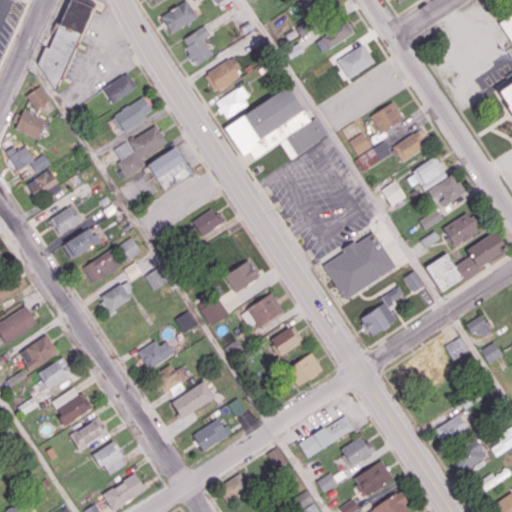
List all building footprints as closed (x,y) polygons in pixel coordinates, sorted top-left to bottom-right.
[(79,0),(64,0),(55,23),(77,33),(89,4),(79,0)] [(183,0),(159,16),(170,32),(196,15),(185,0),(183,0)] [(301,0),(306,8),(320,0),(301,0)] [(511,126),(505,115),(488,90),(511,74),(511,51),(511,50),(492,20),(511,6),(511,126)] [(321,33),(327,47),(355,33),(350,23),(348,24),(346,21),(321,33)] [(195,64),(210,53),(201,38),(209,33),(202,24),(183,39),(184,47),(187,56),(195,64)] [(349,78),(374,61),(362,43),(336,60),(349,78)] [(233,55),(203,75),(214,91),(237,75),(233,69),(241,66),(233,55)] [(102,88),(113,103),(137,86),(126,71),(102,88)] [(284,83),(308,119),(314,117),(326,133),(290,157),(278,139),(251,157),(246,149),(241,152),(222,125),(284,83)] [(34,109),(49,100),(41,85),(25,94),(34,109)] [(225,117),(246,103),(242,97),(247,95),(240,85),(213,102),(225,117)] [(112,115),(121,131),(153,113),(143,96),(112,115)] [(381,132),(403,118),(392,101),(370,115),(381,132)] [(14,128),(38,138),(46,119),(22,109),(14,128)] [(114,149),(120,159),(116,162),(126,177),(145,165),(140,158),(166,142),(155,123),(114,149)] [(357,154),(370,147),(362,132),(349,140),(357,154)] [(423,149),(413,133),(393,145),(402,161),(423,149)] [(361,170),(391,154),(384,141),(354,157),(361,170)] [(50,162),(43,153),(34,159),(22,143),(8,152),(27,178),(50,162)] [(147,163),(163,190),(190,174),(174,147),(147,163)] [(405,175),(411,185),(418,181),(423,190),(447,176),(436,157),(405,175)] [(44,193),(46,197),(61,189),(50,169),(26,181),(34,198),(44,193)] [(426,188),(432,199),(438,197),(442,205),(464,194),(454,174),(426,188)] [(390,205),(405,196),(395,180),(380,189),(390,205)] [(59,234),(81,220),(72,204),(49,218),(59,234)] [(217,212),(223,220),(200,235),(190,221),(209,208),(213,214),(217,212)] [(424,229),(442,218),(436,209),(418,219),(424,229)] [(443,226),(453,245),(478,232),(468,212),(443,226)] [(511,249),(497,225),(449,256),(443,252),(421,266),(440,295),(511,249)] [(69,257),(99,243),(91,227),(62,242),(69,257)] [(438,238),(434,230),(420,239),(424,247),(438,238)] [(353,243),(354,244),(322,262),(343,298),(395,267),(374,231),(353,243)] [(140,253),(133,236),(116,244),(124,260),(140,253)] [(120,266),(111,249),(82,265),(91,282),(120,266)] [(246,259),(258,277),(236,292),(224,274),(246,259)] [(144,275),(152,290),(168,281),(160,266),(144,275)] [(423,284),(414,270),(403,276),(412,291),(423,284)] [(0,297),(26,287),(21,273),(0,281),(0,297)] [(108,313),(131,300),(127,291),(132,288),(127,280),(98,295),(108,313)] [(359,317),(384,302),(381,297),(396,286),(401,294),(390,301),(388,308),(395,318),(371,335),(359,317)] [(280,311),(268,293),(244,308),(256,326),(280,311)] [(227,315),(219,298),(199,307),(207,324),(227,315)] [(0,320),(0,334),(6,343),(37,322),(25,304),(0,320)] [(197,324),(190,310),(174,317),(181,331),(197,324)] [(491,327),(482,313),(465,324),(474,338),(491,327)] [(301,338),(292,324),(269,339),(278,353),(301,338)] [(17,351),(29,370),(58,352),(46,334),(17,351)] [(453,359),(468,349),(459,336),(444,346),(453,359)] [(166,340),(158,345),(155,340),(137,351),(148,369),(174,353),(166,340)] [(501,356),(495,342),(480,349),(487,363),(501,356)] [(309,352),(320,370),(295,385),(284,367),(309,352)] [(406,391),(395,373),(415,361),(414,359),(422,354),(426,354),(434,368),(428,372),(431,376),(406,391)] [(43,388),(71,375),(63,358),(35,371),(43,388)] [(179,380),(185,377),(181,369),(175,372),(171,364),(153,373),(163,392),(170,389),(173,394),(184,388),(179,380)] [(181,417),(214,397),(204,380),(171,401),(181,417)] [(78,394),(73,386),(50,402),(65,424),(92,407),(82,392),(78,394)] [(465,408),(483,397),(477,388),(460,400),(465,408)] [(37,406),(34,398),(17,404),(20,413),(37,406)] [(353,427),(306,458),(295,442),(321,425),(322,427),(344,413),(353,427)] [(433,429),(444,445),(467,430),(457,414),(433,429)] [(78,450),(107,430),(97,415),(68,435),(78,450)] [(232,433),(228,424),(223,427),(218,418),(192,432),(201,450),(232,433)] [(490,447),(495,456),(511,445),(511,425),(497,435),(500,441),(490,447)] [(373,450),(368,440),(363,443),(358,435),(337,448),(347,465),(373,450)] [(450,454),(461,471),(486,455),(474,437),(450,454)] [(92,453),(107,475),(127,462),(112,440),(92,453)] [(265,451),(273,468),(286,463),(278,446),(265,451)] [(390,477),(378,460),(353,478),(356,483),(352,485),(357,492),(360,490),(364,495),(390,477)] [(477,481),(482,490),(511,475),(506,466),(477,481)] [(218,488),(228,502),(252,485),(242,471),(218,488)] [(101,493),(112,510),(145,489),(134,472),(101,493)] [(316,480),(322,492),(337,483),(330,472),(316,480)] [(313,500),(306,490),(293,498),(300,508),(313,500)] [(406,501),(402,503),(407,510),(403,511),(367,511),(400,491),(406,501)] [(511,511),(511,491),(488,507),(491,511),(511,511)]
